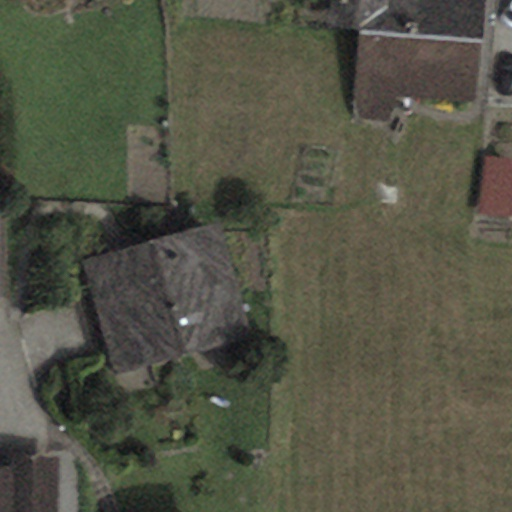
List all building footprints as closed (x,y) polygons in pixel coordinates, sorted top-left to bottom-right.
[(377,19),(376,31),(468,33),(471,0),(338,0),(337,16),(377,19)] [(468,33),(376,31),(373,68),(357,68),(355,102),(388,104),(391,73),(463,79),(468,33)] [(511,164),(487,162),(482,207),(507,210),(511,168),(511,164)] [(124,353),(234,325),(222,289),(235,285),(221,236),(101,271),(124,353)] [(13,511),(48,511),(50,471),(15,464),(14,475),(13,511)] [(13,511),(14,475),(0,474),(0,511),(13,511)]
